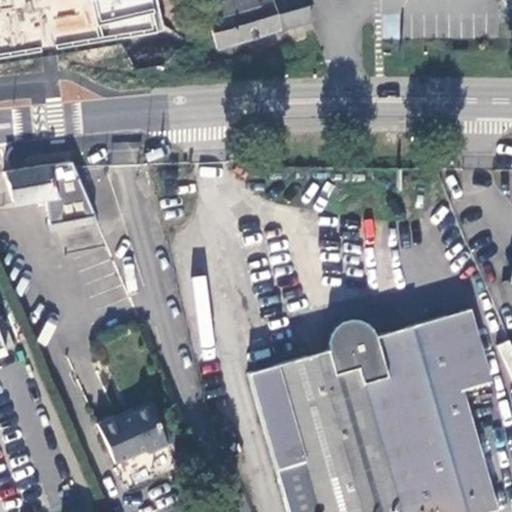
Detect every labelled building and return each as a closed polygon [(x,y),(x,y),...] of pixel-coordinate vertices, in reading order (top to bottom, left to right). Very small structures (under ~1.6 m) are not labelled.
[(86,0),(93,29),(152,16),(147,0),(86,0)] [(220,47),(308,22),(301,0),(211,0),(205,2),(220,47)] [(47,224),(93,217),(72,170),(70,165),(6,172),(15,207),(43,202),(47,224)] [(48,234),(98,227),(93,217),(47,224),(48,234)] [(495,511),(496,511),(459,391),(490,383),(470,309),(373,337),(369,328),(361,322),(352,319),(343,320),(334,324),(328,331),(325,340),(327,351),(247,374),(286,511),(495,511)] [(166,450),(150,411),(120,424),(118,420),(100,428),(117,465),(140,456),(149,457),(166,450)]
